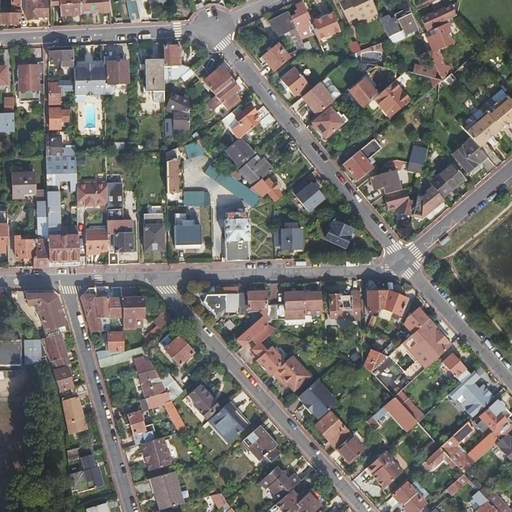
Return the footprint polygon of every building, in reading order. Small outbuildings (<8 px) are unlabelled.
[(12,0),(12,9),(14,8),(14,14),(0,14),(0,25),(21,25),(22,15),(21,0),(12,0)] [(51,0),(51,7),(61,6),(62,17),(81,15),(79,0),(51,0)] [(79,0),(81,15),(102,13),(100,0),(79,0)] [(365,19),(376,14),(370,0),(346,0),(339,4),(346,22),(363,15),(365,19)] [(27,2),(27,11),(26,21),(38,21),(38,18),(48,18),(48,2),(33,2),(27,2)] [(128,2),(131,20),(132,24),(142,24),(141,20),(139,11),(137,3),(137,2),(128,2)] [(296,15),(290,17),(296,29),(298,34),(308,29),(306,22),(311,20),(303,3),(296,6),(298,10),(295,12),(296,15)] [(432,31),(451,23),(457,20),(461,3),(445,10),(443,7),(439,9),(440,12),(422,20),(428,33),(432,31)] [(377,15),(386,35),(398,30),(401,36),(416,30),(406,8),(388,16),(385,12),(377,15)] [(311,26),(318,42),(339,32),(335,22),(336,21),(332,13),(325,16),(324,13),(314,18),(315,21),(311,26)] [(296,29),(290,17),(289,14),(271,22),(277,38),(290,32),(291,34),(296,29)] [(451,23),(432,31),(434,36),(430,38),(437,53),(439,52),(457,44),(450,28),(453,27),(451,23)] [(302,42),(298,34),(292,37),(301,57),(307,52),(302,42)] [(307,40),(302,42),(307,52),(314,53),(307,40)] [(356,40),(348,44),(352,53),(360,49),(356,40)] [(277,46),(262,58),(274,72),(289,60),(277,46)] [(164,47),(165,66),(180,66),(179,47),(164,47)] [(62,68),(74,68),(73,52),(50,53),(51,63),(62,63),(62,68)] [(431,55),(435,63),(442,59),(439,52),(437,53),(431,55)] [(439,72),(443,81),(452,74),(455,71),(453,67),(447,65),(445,67),(442,59),(435,63),(439,72)] [(164,81),(163,66),(163,61),(145,61),(145,92),(164,91),(164,81)] [(45,82),(44,63),(39,63),(39,66),(20,66),(21,101),(40,100),(40,91),(45,91),(45,82)] [(121,63),(107,63),(108,85),(105,85),(105,95),(111,95),(117,90),(117,85),(128,84),(128,63),(121,63)] [(165,66),(163,66),(164,81),(177,80),(191,69),(180,66),(165,66)] [(377,68),(376,67),(368,74),(374,80),(381,73),(377,68)] [(414,76),(437,81),(439,72),(416,67),(414,76)] [(85,69),(74,69),(74,96),(105,95),(105,85),(104,68),(95,69),(88,69),(85,69)] [(297,71),(283,83),(295,98),(310,84),(297,71)] [(215,96),(232,82),(225,74),(220,79),(214,73),(203,82),(215,96)] [(350,92),(364,109),(374,100),(378,96),(371,86),(372,84),(370,82),(368,83),(365,80),(350,92)] [(238,89),(232,82),(215,96),(206,103),(212,110),(221,103),(226,110),(238,101),(232,94),(238,89)] [(378,96),(374,100),(389,117),(408,100),(394,83),(378,96)] [(320,84),(301,99),(316,117),(334,102),(325,91),(320,84)] [(60,85),(50,85),(50,105),(60,105),(60,85)] [(331,86),(325,91),(334,102),(342,95),(335,86),(331,86)] [(188,118),(188,103),(172,96),(168,105),(167,109),(167,111),(168,112),(174,115),(174,132),(188,130),(188,118)] [(499,130),(500,130),(506,125),(509,122),(511,125),(511,124),(511,102),(506,96),(486,114),(499,130)] [(230,113),(222,120),(238,140),(240,138),(258,123),(269,114),(263,107),(255,114),(248,106),(242,111),(234,117),(230,113)] [(329,109),(311,124),(324,140),(345,122),(341,117),(339,118),(336,115),(334,116),(329,109)] [(60,110),(50,110),(51,128),(61,128),(61,121),(71,120),(71,111),(60,111),(60,110)] [(274,121),(269,114),(258,123),(263,130),(274,121)] [(486,114),(465,131),(471,139),(479,148),(488,140),(494,135),(499,130),(486,114)] [(15,115),(8,115),(0,115),(0,133),(16,132),(15,115)] [(424,166),(431,137),(418,134),(415,146),(413,146),(409,163),(424,166)] [(494,135),(488,140),(495,149),(501,143),(494,135)] [(46,146),(46,157),(59,156),(62,156),(66,156),(76,156),(76,149),(76,148),(75,148),(75,145),(66,146),(66,148),(61,148),(61,136),(46,136),(46,146)] [(238,140),(224,151),(237,168),(254,155),(244,143),(240,138),(238,140)] [(244,143),(254,155),(261,149),(252,138),(244,143)] [(468,173),(486,157),(479,148),(471,139),(452,154),(468,173)] [(189,140),(165,146),(166,152),(177,149),(189,145),(189,140)] [(297,149),(291,141),(283,148),(289,155),(297,149)] [(194,144),(189,145),(189,160),(203,159),(203,152),(194,144)] [(177,149),(166,152),(167,193),(178,193),(177,149)] [(297,149),(289,155),(294,161),(302,155),(297,149)] [(372,169),(359,153),(343,166),(357,182),(372,169)] [(123,154),(106,154),(107,171),(107,182),(107,184),(124,183),(123,154)] [(59,156),(46,157),(47,178),(70,177),(70,168),(60,168),(59,156)] [(76,159),(76,156),(66,156),(62,156),(59,156),(60,168),(70,168),(70,177),(77,177),(76,175),(76,159)] [(238,171),(251,187),(260,180),(265,176),(252,159),(238,171)] [(228,176),(212,161),(203,175),(253,208),(261,197),(249,189),(235,181),(228,176)] [(424,166),(409,163),(407,169),(422,174),(422,173),(424,166)] [(432,187),(441,198),(465,179),(453,164),(430,184),(432,187)] [(234,171),(228,176),(235,181),(239,177),(234,171)] [(380,176),(370,179),(373,191),(382,189),(384,195),(399,191),(397,184),(393,172),(380,176)] [(35,173),(13,174),(14,198),(24,198),(24,194),(36,194),(35,173)] [(47,178),(47,192),(59,192),(60,238),(69,238),(68,231),(72,231),(72,223),(78,223),(77,211),(71,211),(71,195),(77,195),(77,183),(77,179),(77,177),(70,177),(47,178)] [(465,179),(441,198),(443,201),(467,181),(465,179)] [(251,187),(249,189),(261,197),(266,193),(272,201),(270,203),(273,205),(283,197),(277,190),(279,188),(275,183),(272,185),(268,180),(263,184),(260,180),(251,187)] [(303,181),(290,191),(307,213),(323,200),(311,186),(310,184),(308,186),(303,181)] [(77,195),(77,207),(95,206),(95,205),(108,205),(107,187),(107,184),(107,182),(77,183),(77,195)] [(124,183),(107,184),(107,187),(108,205),(108,229),(109,251),(109,265),(119,265),(118,253),(133,252),(132,220),(129,221),(128,212),(126,212),(124,183)] [(412,216),(412,217),(421,219),(443,201),(441,198),(432,187),(426,192),(427,194),(422,199),(416,197),(415,200),(412,216)] [(408,199),(404,189),(399,191),(384,195),(383,196),(382,196),(385,212),(396,209),(395,213),(412,217),(412,216),(415,200),(408,199)] [(47,196),(48,202),(49,267),(79,266),(78,230),(78,223),(72,223),(72,231),(68,231),(69,238),(60,238),(59,192),(47,192),(47,196)] [(185,193),(185,206),(204,206),(204,192),(185,193)] [(49,267),(48,202),(38,202),(39,236),(41,236),(42,240),(37,240),(37,236),(33,236),(33,240),(21,241),(21,237),(16,237),(16,259),(34,258),(34,267),(49,267)] [(224,220),(226,262),(250,262),(249,220),(246,220),(246,214),(226,214),(226,220),(224,220)] [(144,216),(145,226),(147,252),(164,252),(163,226),(163,215),(144,216)] [(332,222),(324,240),(343,248),(351,230),(332,222)] [(0,224),(0,253),(5,254),(5,245),(6,237),(8,237),(8,226),(8,224),(0,224)] [(200,225),(174,226),(175,245),(200,245),(200,225)] [(109,251),(108,229),(86,230),(87,254),(96,254),(96,252),(101,251),(109,251)] [(301,230),(274,231),(274,248),(282,247),(282,251),(302,250),(301,230)] [(109,318),(109,300),(108,288),(86,288),(81,296),(92,332),(109,331),(109,329),(109,318)] [(272,316),(286,316),(286,308),(305,308),(305,290),(286,291),(286,302),(271,303),(272,316)] [(361,316),(360,292),(351,292),(351,296),(330,297),(331,317),(352,316),(361,316)] [(379,308),(381,308),(387,292),(368,292),(370,313),(379,313),(379,308)] [(393,312),(392,316),(400,318),(408,299),(387,292),(381,308),(383,308),(382,312),(386,313),(387,310),(393,312)] [(268,324),(267,293),(247,293),(247,296),(206,296),(203,303),(216,318),(221,313),(223,315),(227,312),(227,314),(239,313),(239,311),(250,311),(249,313),(261,313),(262,317),(236,341),(242,348),(250,341),(268,324)] [(37,305),(47,338),(67,332),(56,298),(50,294),(25,294),(29,306),(37,305)] [(142,299),(121,300),(122,318),(122,320),(128,320),(128,322),(135,322),(135,320),(143,319),(142,299)] [(121,300),(109,300),(109,318),(122,318),(121,300)] [(403,324),(413,334),(428,321),(429,320),(417,307),(408,315),(403,324)] [(305,315),(305,308),(286,308),(286,316),(305,315)] [(391,319),(392,316),(393,312),(387,310),(386,313),(384,317),(391,319)] [(153,322),(157,327),(161,331),(171,321),(164,313),(153,322)] [(369,326),(374,328),(377,318),(373,317),(369,326)] [(228,320),(224,323),(230,330),(234,326),(228,320)] [(428,321),(413,334),(400,345),(389,355),(387,357),(371,372),(394,397),(440,355),(425,338),(435,329),(428,321)] [(275,329),(268,324),(250,341),(255,347),(251,351),(258,359),(255,362),(270,376),(272,374),(285,362),(271,347),(267,351),(260,343),(275,329)] [(146,338),(149,342),(161,331),(157,327),(146,338)] [(450,346),(435,329),(425,338),(440,355),(450,346)] [(157,344),(178,366),(192,353),(191,352),(191,351),(192,349),(189,346),(187,346),(186,347),(183,343),(184,343),(185,341),(182,337),(180,338),(179,339),(178,337),(175,340),(168,333),(157,344)] [(106,353),(123,352),(122,334),(107,335),(106,353)] [(0,364),(22,365),(21,339),(0,339),(0,364)] [(46,341),(54,368),(63,366),(64,366),(62,359),(58,349),(56,350),(53,339),(46,341)] [(23,365),(36,365),(37,340),(23,340),(23,365)] [(306,342),(299,349),(303,352),(311,345),(306,342)] [(394,343),(385,351),(389,355),(400,345),(394,343)] [(126,353),(128,359),(144,354),(141,348),(126,353)] [(97,353),(99,361),(108,358),(106,353),(106,350),(97,353)] [(363,368),(371,372),(387,357),(381,355),(370,350),(369,357),(363,355),(363,368)] [(123,354),(108,358),(99,361),(102,367),(113,364),(113,365),(128,361),(128,359),(126,353),(123,354)] [(443,362),(462,382),(471,374),(453,353),(443,362)] [(311,376),(292,356),(285,362),(272,374),(285,387),(288,385),(294,391),(311,376)] [(161,383),(149,362),(142,364),(141,360),(134,362),(135,366),(134,367),(143,400),(166,394),(164,390),(161,383)] [(53,369),(60,392),(70,389),(71,391),(73,391),(74,396),(88,392),(88,390),(86,385),(75,388),(69,368),(64,369),(63,366),(54,368),(53,369)] [(169,376),(161,383),(164,390),(174,382),(169,376)] [(328,388),(320,379),(298,398),(304,405),(303,406),(311,416),(313,415),(318,420),(337,403),(326,390),(328,388)] [(450,430),(454,435),(469,422),(497,395),(500,393),(489,381),(455,412),(462,418),(450,430)] [(164,390),(166,394),(171,403),(183,392),(174,382),(164,390)] [(218,407),(199,386),(188,396),(195,403),(193,405),(206,419),(218,407)] [(67,421),(67,434),(86,428),(78,400),(90,397),(88,392),(74,396),(63,399),(67,421)] [(171,403),(166,394),(143,400),(141,401),(142,406),(144,406),(145,410),(149,409),(164,405),(180,433),(186,430),(185,428),(171,403)] [(406,396),(399,402),(417,422),(424,416),(406,396)] [(367,421),(375,430),(380,425),(376,421),(387,410),(407,432),(417,422),(399,402),(394,397),(367,421)] [(227,403),(209,420),(230,442),(245,428),(232,413),(235,411),(227,403)] [(498,418),(501,414),(492,405),(488,408),(498,418)] [(506,419),(501,414),(498,418),(488,408),(479,416),(482,419),(476,424),(483,432),(486,429),(489,427),(493,431),(506,419)] [(232,413),(245,428),(248,425),(235,411),(232,413)] [(315,425),(337,449),(351,436),(330,412),(315,425)] [(417,422),(430,437),(442,426),(429,412),(428,413),(424,416),(417,422)] [(137,445),(140,444),(157,439),(152,425),(147,427),(148,430),(145,431),(144,427),(140,413),(129,416),(137,445)] [(463,473),(467,470),(491,448),(496,443),(511,428),(511,422),(508,418),(506,419),(493,431),(491,434),(485,438),(466,456),(463,452),(461,456),(454,463),(463,473)] [(458,442),(474,427),(469,422),(454,435),(453,436),(458,442)] [(268,464),(280,453),(273,447),(275,445),(263,432),(262,433),(257,428),(241,443),(258,461),(262,457),(268,464)] [(511,428),(496,443),(509,457),(511,453),(511,428)] [(351,436),(337,449),(350,462),(364,449),(363,448),(365,446),(358,439),(356,440),(354,439),(358,435),(355,432),(351,436)] [(444,444),(440,448),(451,460),(452,460),(454,463),(461,456),(463,452),(457,445),(459,443),(458,442),(453,436),(452,436),(444,444)] [(157,439),(140,444),(148,472),(169,466),(170,461),(167,449),(164,447),(163,441),(162,438),(158,439),(157,439)] [(93,445),(68,451),(69,461),(96,454),(93,445)] [(440,448),(423,463),(430,471),(444,458),(448,463),(451,460),(440,448)] [(385,451),(367,468),(372,473),(373,473),(377,477),(375,479),(383,488),(401,470),(390,458),(391,457),(385,451)] [(201,464),(180,470),(186,492),(207,486),(201,464)] [(268,486),(280,499),(291,490),(300,481),(293,474),(289,477),(287,479),(284,476),(285,471),(279,469),(276,466),(260,480),(267,488),(268,486)] [(91,469),(71,474),(72,484),(94,478),(91,469)] [(467,470),(463,473),(469,479),(472,482),(475,479),(467,470)] [(183,504),(173,472),(152,478),(156,492),(154,492),(159,510),(183,504)] [(463,473),(446,489),(452,495),(469,479),(463,473)] [(97,488),(94,478),(72,484),(73,492),(79,490),(80,492),(97,488)] [(472,482),(479,490),(486,498),(492,493),(493,492),(486,484),(482,487),(475,479),(472,482)] [(404,505),(422,488),(416,483),(410,488),(407,484),(392,496),(393,497),(387,503),(392,508),(398,503),(399,503),(401,502),(404,505)] [(422,488),(404,505),(406,507),(404,509),(406,511),(415,511),(425,504),(421,500),(427,495),(422,488)] [(313,511),(320,506),(307,492),(297,501),(298,504),(297,505),(292,505),(289,502),(289,500),(295,494),(291,490),(280,499),(275,504),(282,511),(313,511)] [(498,511),(486,498),(479,490),(471,498),(480,507),(475,511),(498,511)] [(297,501),(307,492),(295,494),(289,500),(289,502),(292,505),(297,505),(298,504),(297,501)] [(212,495),(205,497),(208,502),(214,500),(218,509),(220,507),(226,502),(221,493),(218,494),(212,495)] [(509,511),(492,493),(486,498),(498,511),(509,511)] [(235,511),(226,502),(220,507),(224,511),(235,511)]
